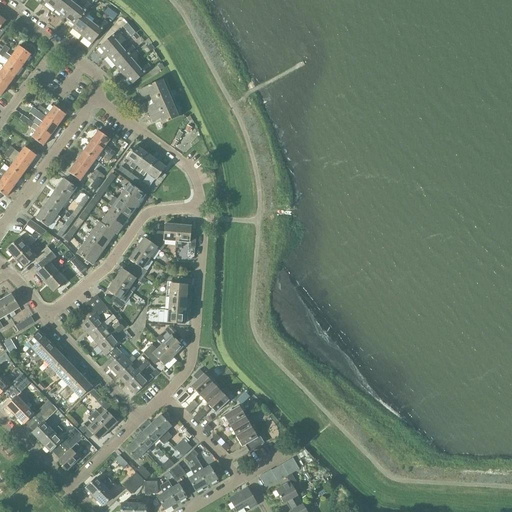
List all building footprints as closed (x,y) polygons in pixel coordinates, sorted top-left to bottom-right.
[(57,12),(66,0),(50,0),(47,4),(57,12)] [(66,19),(77,6),(71,1),(71,0),(66,0),(57,12),(66,19)] [(66,19),(76,27),(92,7),(92,6),(89,4),(83,11),(77,6),(66,19)] [(83,38),(94,24),(87,19),(95,10),(92,7),(76,27),(73,30),(83,38)] [(114,12),(110,17),(115,21),(119,16),(114,12)] [(0,17),(0,38),(1,39),(9,29),(4,26),(7,23),(0,17)] [(94,24),(83,38),(93,45),(104,32),(103,32),(109,24),(106,22),(100,29),(94,24)] [(109,58),(122,47),(116,41),(123,35),(121,32),(114,38),(113,37),(101,49),(109,58)] [(117,67),(136,50),(134,47),(127,53),(122,47),(109,58),(117,67)] [(20,48),(13,58),(24,67),(32,56),(20,48)] [(124,77),(137,65),(132,59),(139,53),(136,50),(117,67),(124,77)] [(13,58),(8,55),(3,51),(0,55),(10,62),(5,68),(17,77),(24,67),(13,58)] [(155,54),(150,59),(156,65),(161,60),(155,54)] [(137,65),(124,77),(133,86),(145,75),(152,69),(150,65),(143,71),(137,65)] [(17,77),(5,68),(1,74),(0,73),(0,80),(9,87),(17,77)] [(9,87),(0,80),(0,96),(2,97),(9,87)] [(153,101),(170,94),(164,81),(140,92),(143,99),(151,96),(153,101)] [(151,116),(175,106),(170,94),(153,101),(155,106),(148,109),(151,116)] [(0,108),(6,112),(9,108),(2,103),(0,106),(0,108)] [(175,106),(151,116),(154,124),(161,121),(164,126),(180,118),(175,106)] [(41,107),(38,111),(43,115),(48,118),(59,127),(67,116),(55,108),(51,114),(41,107)] [(40,119),(43,115),(38,111),(35,116),(40,119)] [(52,137),(40,128),(31,121),(24,116),(21,121),(37,133),(33,139),(44,147),(52,137)] [(52,137),(59,127),(48,118),(40,128),(52,137)] [(109,155),(114,158),(117,154),(112,150),(112,151),(107,147),(111,141),(116,145),(120,139),(107,129),(104,135),(100,132),(92,143),(104,151),(109,155)] [(185,135),(181,132),(177,140),(180,142),(185,135)] [(85,153),(96,162),(104,151),(92,143),(85,153)] [(135,171),(138,167),(147,155),(137,147),(128,160),(134,164),(131,168),(135,171)] [(9,152),(30,167),(37,157),(26,149),(21,155),(12,148),(9,152)] [(11,169),(23,178),(30,167),(9,152),(6,156),(15,163),(11,169)] [(96,162),(85,153),(77,163),(89,172),(96,162)] [(146,177),(148,174),(157,162),(147,155),(138,167),(144,171),(142,174),(146,177)] [(157,162),(148,174),(158,181),(167,169),(157,162)] [(89,172),(77,163),(70,174),(81,182),(89,172)] [(129,179),(132,175),(122,168),(119,172),(129,179)] [(15,188),(23,178),(11,169),(3,180),(15,188)] [(94,175),(99,179),(102,174),(97,171),(94,175)] [(113,183),(117,177),(113,174),(108,180),(113,183)] [(132,175),(129,179),(139,186),(142,182),(132,175)] [(3,180),(0,177),(0,200),(1,201),(4,196),(8,198),(15,188),(3,180)] [(58,190),(74,202),(76,199),(72,197),(78,189),(65,180),(58,190)] [(107,182),(103,188),(107,191),(112,185),(107,182)] [(142,182),(139,186),(149,193),(152,190),(142,182)] [(125,186),(122,191),(125,192),(141,204),(146,196),(130,184),(128,188),(125,186)] [(107,191),(103,188),(99,193),(103,197),(107,191)] [(51,200),(63,209),(68,202),(72,205),(74,202),(58,190),(51,200)] [(135,212),(141,204),(125,192),(119,200),(135,212)] [(80,207),(84,209),(91,199),(87,197),(80,207)] [(96,197),(92,203),(96,207),(100,201),(96,197)] [(58,216),(63,209),(51,200),(44,210),(60,221),(61,219),(58,216)] [(135,212),(119,200),(116,205),(114,204),(112,207),(130,220),(135,212)] [(96,207),(92,203),(87,209),(92,212),(96,207)] [(0,211),(7,218),(11,213),(2,206),(0,208),(0,211)] [(73,216),(77,219),(84,209),(80,207),(73,216)] [(108,216),(124,228),(130,220),(112,207),(109,210),(111,211),(108,216)] [(60,221),(44,210),(36,220),(49,229),(54,221),(58,224),(60,221)] [(85,213),(81,219),(85,222),(89,216),(85,213)] [(70,229),(77,219),(73,216),(66,226),(70,229)] [(118,236),(124,228),(108,216),(102,224),(117,235),(118,236)] [(85,222),(81,219),(76,224),(81,228),(85,222)] [(43,237),(48,233),(31,221),(28,226),(43,237)] [(95,231),(111,243),(117,235),(102,224),(99,221),(96,225),(98,226),(95,231)] [(155,239),(165,246),(165,242),(178,243),(179,227),(166,225),(166,233),(159,233),(155,239)] [(70,229),(66,226),(59,236),(62,239),(70,229)] [(184,249),(184,244),(190,244),(190,250),(196,250),(198,236),(192,236),(192,228),(179,227),(178,243),(178,249),(184,249)] [(70,234),(74,237),(78,231),(74,228),(70,234)] [(89,234),(87,237),(89,239),(105,251),(111,243),(95,231),(91,236),(89,234)] [(70,243),(74,237),(70,234),(66,240),(70,243)] [(20,239),(8,251),(16,261),(33,245),(24,236),(20,239)] [(105,251),(89,239),(84,247),(100,259),(105,251)] [(165,246),(155,239),(152,244),(145,239),(138,250),(151,260),(159,249),(163,252),(166,247),(165,246)] [(41,254),(33,245),(16,261),(25,270),(35,261),(39,265),(53,253),(49,248),(41,254)] [(100,259),(84,247),(78,255),(94,267),(100,259)] [(151,260),(138,250),(130,261),(137,265),(133,270),(145,278),(148,273),(144,270),(151,260)] [(58,258),(53,253),(39,265),(43,270),(38,275),(47,284),(59,273),(57,271),(59,270),(57,267),(55,269),(51,264),(58,258)] [(83,275),(88,271),(76,257),(71,262),(83,275)] [(138,290),(133,286),(137,280),(141,283),(145,278),(133,270),(130,275),(123,271),(116,281),(135,294),(138,290)] [(67,283),(59,273),(47,284),(55,293),(67,283)] [(127,295),(132,298),(135,294),(116,281),(108,292),(115,297),(112,302),(123,309),(127,304),(122,301),(127,295)] [(167,298),(188,300),(189,287),(168,285),(167,298)] [(13,296),(2,302),(10,316),(12,319),(17,316),(15,313),(21,309),(13,296)] [(93,300),(101,310),(106,306),(98,296),(93,300)] [(187,313),(188,300),(167,298),(166,311),(187,313)] [(97,314),(101,310),(93,300),(88,304),(97,314)] [(7,317),(10,316),(2,302),(0,302),(0,331),(4,329),(0,321),(4,319),(6,322),(9,321),(7,317)] [(97,314),(88,304),(84,308),(92,318),(96,315),(97,314)] [(106,306),(101,310),(97,314),(96,315),(97,315),(82,327),(91,337),(105,325),(105,324),(99,318),(109,310),(106,306)] [(187,313),(166,311),(165,324),(186,326),(187,313)] [(113,335),(113,334),(107,328),(117,320),(114,316),(105,324),(105,325),(91,337),(99,347),(113,335)] [(20,333),(36,324),(32,318),(17,327),(20,333)] [(107,357),(110,355),(117,349),(122,345),(116,338),(126,330),(123,326),(113,334),(113,335),(99,347),(107,357)] [(158,341),(163,346),(175,358),(184,349),(179,343),(183,339),(172,328),(167,332),(172,337),(167,343),(161,337),(158,341)] [(31,358),(48,341),(39,332),(27,344),(33,350),(28,355),(31,358)] [(45,362),(57,351),(48,341),(31,358),(34,361),(39,356),(45,362)] [(91,341),(86,346),(92,353),(98,348),(91,341)] [(10,352),(16,348),(12,342),(6,346),(10,352)] [(132,344),(125,349),(130,356),(137,352),(132,344)] [(175,358),(163,346),(158,351),(153,346),(144,354),(156,366),(160,362),(166,367),(175,358)] [(109,368),(118,377),(132,364),(132,365),(137,361),(134,357),(129,362),(117,349),(110,355),(116,361),(109,368)] [(49,376),(66,360),(57,351),(45,362),(51,368),(46,373),(49,376)] [(0,380),(1,380),(0,379),(0,366),(10,360),(7,355),(0,358),(0,380)] [(66,360),(49,376),(52,380),(57,375),(63,381),(75,369),(66,360)] [(132,364),(118,377),(127,386),(141,373),(141,374),(151,365),(148,362),(138,371),(132,365),(132,364)] [(64,398),(84,379),(75,369),(63,381),(69,387),(61,395),(64,398)] [(200,397),(215,383),(206,374),(204,375),(201,371),(194,378),(198,382),(192,388),(200,397)] [(147,380),(141,374),(141,373),(127,386),(136,396),(150,383),(150,384),(155,379),(152,376),(147,380)] [(0,380),(0,397),(5,393),(9,398),(16,391),(28,380),(23,375),(13,385),(4,376),(1,380),(0,380)] [(84,379),(64,398),(67,402),(75,394),(81,400),(93,388),(84,379)] [(28,380),(16,391),(21,395),(32,384),(28,380)] [(200,397),(209,405),(222,393),(217,388),(219,387),(215,383),(200,397)] [(95,390),(91,394),(99,403),(103,398),(95,390)] [(182,406),(191,398),(187,393),(177,402),(182,406)] [(230,402),(222,393),(209,405),(217,414),(230,402)] [(247,393),(243,396),(248,401),(251,398),(247,393)] [(41,408),(45,399),(40,397),(36,406),(41,408)] [(16,417),(30,404),(27,400),(24,403),(18,398),(7,408),(16,417)] [(43,417),(54,406),(50,402),(38,413),(43,417)] [(190,415),(199,406),(195,402),(186,410),(190,415)] [(30,404),(16,417),(25,426),(35,416),(30,410),(33,407),(30,404)] [(107,412),(102,416),(97,411),(93,416),(98,421),(109,433),(119,424),(116,422),(121,417),(108,404),(103,408),(107,412)] [(54,406),(43,417),(47,422),(58,411),(54,406)] [(225,417),(231,427),(246,418),(243,413),(245,412),(242,407),(241,408),(240,408),(225,417)] [(199,424),(208,415),(203,410),(194,419),(199,424)] [(98,421),(93,416),(89,420),(94,425),(89,429),(85,426),(80,430),(90,440),(94,436),(100,442),(109,433),(98,421)] [(174,438),(168,432),(172,428),(161,417),(153,425),(163,437),(169,443),(174,438)] [(237,438),(255,427),(249,417),(246,418),(231,427),(237,438)] [(374,420),(368,423),(371,429),(377,426),(374,420)] [(33,435),(42,444),(54,433),(45,424),(33,435)] [(160,440),(166,446),(169,443),(163,437),(153,425),(144,434),(155,445),(160,440)] [(209,434),(213,431),(208,426),(205,430),(209,434)] [(255,427),(237,438),(243,449),(247,447),(250,453),(265,444),(261,438),(255,427)] [(59,428),(54,433),(42,444),(51,454),(63,442),(59,438),(64,433),(59,428)] [(69,445),(81,434),(76,429),(65,440),(69,445)] [(195,437),(190,431),(187,434),(192,440),(195,437)] [(81,434),(69,445),(74,450),(72,452),(71,451),(60,463),(69,472),(81,461),(76,456),(82,450),(78,446),(85,438),(81,434)] [(144,434),(135,442),(146,453),(147,453),(149,455),(153,452),(150,449),(153,447),(155,445),(144,434)] [(218,444),(222,440),(217,435),(214,439),(218,444)] [(180,453),(189,445),(184,440),(175,449),(180,453)] [(146,453),(135,442),(127,451),(137,462),(146,453)] [(227,453),(231,449),(226,444),(222,448),(227,453)] [(193,449),(189,445),(180,453),(184,458),(193,449)] [(202,458),(208,456),(205,448),(199,450),(202,458)] [(190,464),(193,462),(197,458),(199,456),(195,451),(186,460),(190,464)] [(307,451),(298,456),(301,461),(309,456),(307,451)] [(124,470),(129,466),(120,457),(116,461),(124,470)] [(205,471),(197,458),(193,462),(208,487),(218,481),(211,468),(205,471)] [(289,463),(295,474),(300,471),(294,459),(289,463)] [(165,473),(175,466),(170,461),(161,469),(165,473)] [(290,477),(293,475),(295,474),(289,463),(283,466),(290,477)] [(175,469),(182,479),(187,475),(180,466),(175,469)] [(285,480),(287,478),(290,477),(283,466),(278,469),(285,480)] [(147,480),(152,476),(143,467),(138,472),(147,480)] [(197,493),(208,487),(196,467),(191,470),(195,477),(189,480),(197,493)] [(177,483),(182,479),(175,469),(170,473),(177,483)] [(278,469),(273,472),(272,472),(278,482),(279,483),(285,480),(278,469)] [(273,486),(278,482),(272,472),(273,472),(272,471),(266,474),(273,486)] [(129,491),(142,479),(137,474),(124,487),(129,491)] [(273,486),(266,474),(260,478),(267,489),(273,486)] [(293,475),(290,477),(287,478),(290,483),(277,491),(285,505),(289,503),(291,507),(301,502),(298,497),(299,497),(293,486),(298,483),(293,475)] [(95,499),(112,482),(108,478),(102,484),(97,479),(86,490),(95,499)] [(142,479),(129,491),(133,496),(146,483),(142,479)] [(115,486),(112,482),(95,499),(104,508),(115,497),(110,492),(115,486)] [(169,483),(165,485),(177,505),(187,499),(180,486),(174,489),(169,483)] [(166,511),(177,505),(165,485),(159,488),(163,495),(158,498),(166,511)] [(257,503),(249,489),(248,489),(248,490),(243,493),(243,492),(238,495),(238,496),(231,500),(231,499),(230,500),(237,511),(240,511),(249,507),(252,511),(259,507),(256,503),(257,503)] [(326,495),(323,489),(318,492),(321,498),(326,495)] [(139,498),(137,500),(135,504),(134,511),(147,511),(147,505),(142,505),(142,498),(139,498)] [(137,500),(131,500),(130,505),(123,505),(122,511),(134,511),(135,504),(137,500)] [(301,502),(291,507),(294,511),(293,511),(307,511),(304,506),(303,506),(301,502)]
